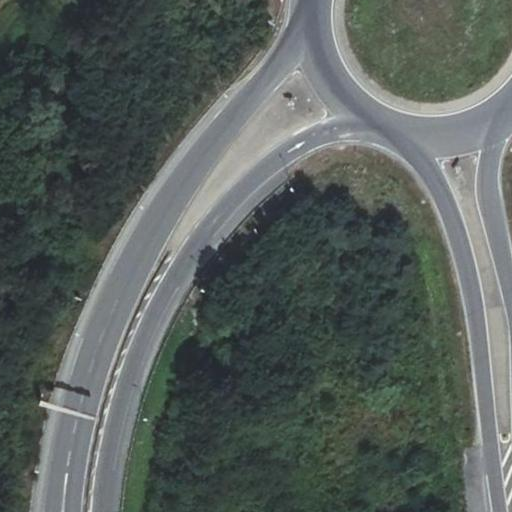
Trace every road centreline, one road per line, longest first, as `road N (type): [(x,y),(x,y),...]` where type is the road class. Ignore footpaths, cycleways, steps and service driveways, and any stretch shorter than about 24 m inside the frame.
road 1 (motorway): [(101,511),(124,388),(149,323),(197,243),(282,156),(363,120)]
road 2 (motorway): [(308,30),(151,230),(102,331),(68,452)]
road 3 (primary): [(412,139),(448,209),(467,272),(504,511)]
road 4 (primary): [(511,297),(488,193),(502,117)]
